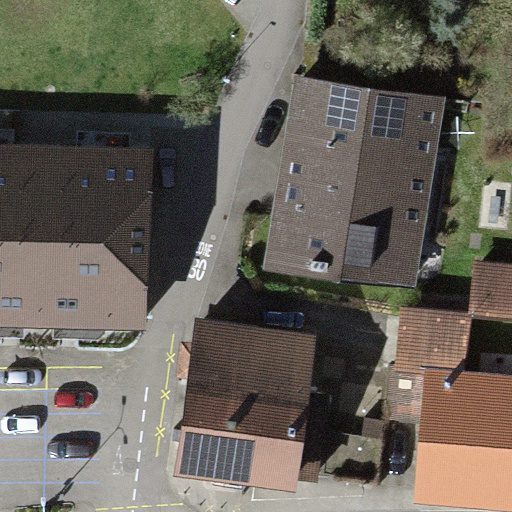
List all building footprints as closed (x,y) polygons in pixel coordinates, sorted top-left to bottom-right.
[(298,79),(270,248),(405,270),(433,101),(298,79)] [(0,136),(0,301),(136,302),(138,113),(45,112),(44,137),(0,136)] [(465,305),(401,302),(396,402),(415,403),(411,486),(511,491),(511,272),(466,270),(465,305)] [(192,366),(178,479),(237,486),(295,494),(296,482),(307,391),(314,332),(198,318),(192,366)] [(327,393),(307,391),(296,482),(317,485),(327,393)]
